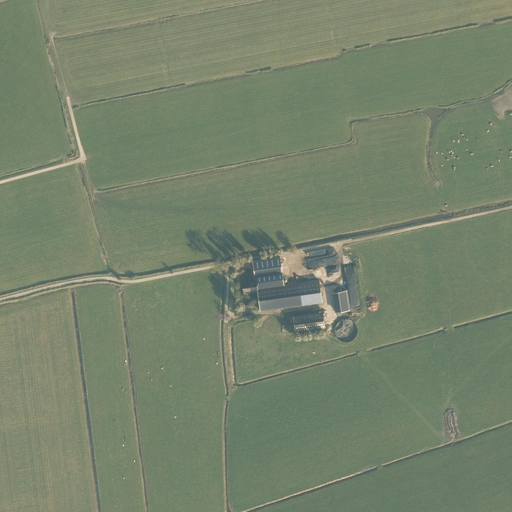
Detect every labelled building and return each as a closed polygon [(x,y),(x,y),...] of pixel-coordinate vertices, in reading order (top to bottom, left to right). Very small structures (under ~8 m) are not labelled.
[(326,249),(328,256),(307,260),(309,269),(339,264),(336,247),(326,249)] [(249,282),(242,283),(243,291),(250,290),(250,289),(257,288),(259,299),(259,304),(260,310),(322,301),(319,280),(284,285),(282,268),(281,268),(281,264),(280,257),(252,261),(254,274),(253,274),(254,282),(249,283),(249,282)] [(338,312),(353,309),(349,289),(335,292),(338,312)] [(325,327),(323,311),(293,316),(295,331),(325,327)] [(347,319),(344,319),(343,319),(340,320),(338,322),(336,324),(335,326),(334,328),(334,330),(335,333),(336,335),(336,337),(337,338),(339,340),(342,341),(343,341),(345,342),(348,341),(350,341),(352,340),(354,338),(355,337),(356,335),(357,333),(357,332),(357,329),(357,326),(356,325),(354,322),(352,320),(351,320),(348,319),(347,319)]
